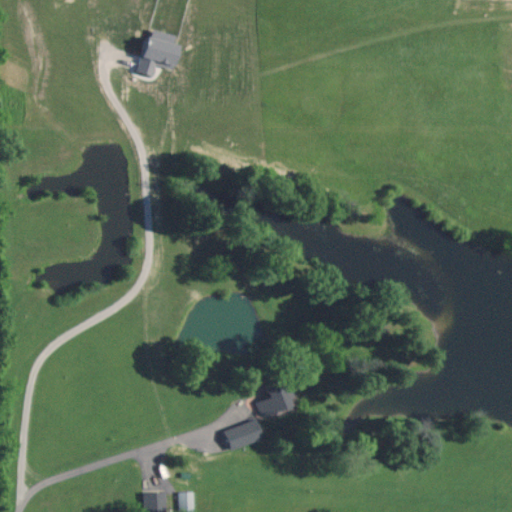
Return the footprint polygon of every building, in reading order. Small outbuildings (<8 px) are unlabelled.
[(169,69),(176,46),(143,37),(134,71),(150,75),(153,65),(169,69)] [(256,401),(261,417),(298,405),(288,378),(268,384),(272,396),(256,401)] [(265,436),(257,417),(224,430),(232,450),(265,436)] [(143,492),(143,509),(164,508),(164,491),(143,492)] [(178,511),(193,510),(192,491),(177,491),(178,511)]
